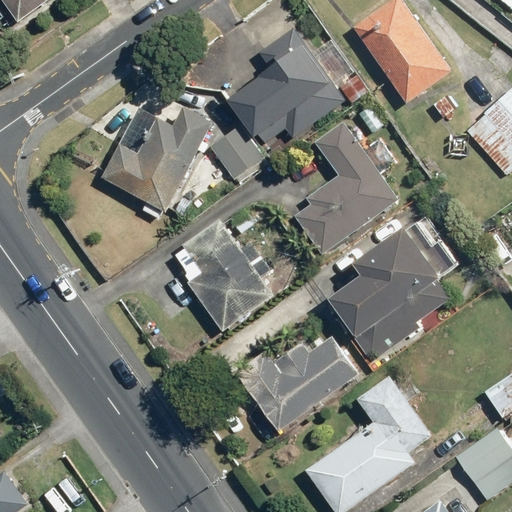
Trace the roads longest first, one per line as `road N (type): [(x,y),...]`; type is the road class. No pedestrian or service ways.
road 1 (secondary): [(0,245),(186,511)]
road 2 (residential): [(179,0),(0,128)]
